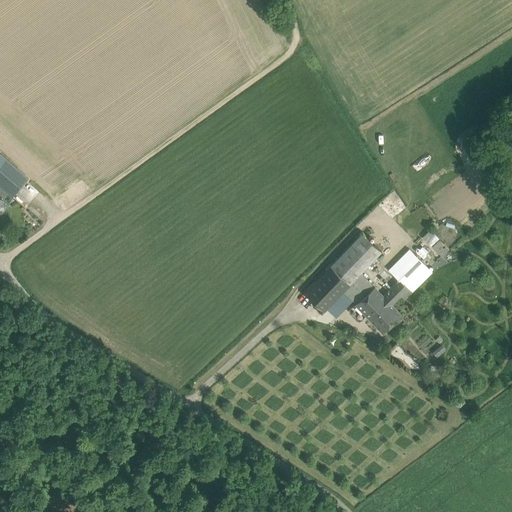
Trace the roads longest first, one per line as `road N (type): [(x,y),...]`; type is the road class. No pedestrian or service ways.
road 1 (unclassified): [(349,511),(47,319),(0,265)]
road 2 (track): [(283,0),(298,35),(292,50),(57,219)]
road 3 (track): [(511,383),(346,509)]
